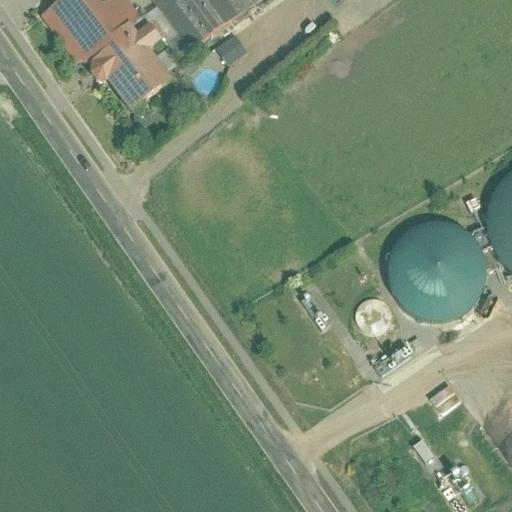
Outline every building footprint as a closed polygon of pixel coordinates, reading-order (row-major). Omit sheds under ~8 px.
[(161,46),(124,0),(56,0),(62,7),(41,23),(78,69),(96,71),(133,117),(171,87),(147,57),(161,46)] [(154,0),(149,4),(189,56),(261,0),(154,0)] [(325,0),(334,13),(352,0),(325,0)] [(214,52),(226,70),(246,57),(235,39),(214,52)] [(159,53),(168,74),(175,70),(167,50),(159,53)] [(511,181),(500,192),(490,218),(492,245),(505,269),(511,273),(511,181)] [(474,306),(482,287),(480,267),(470,249),(453,237),(433,234),(414,240),(398,254),(391,273),(392,293),(403,311),(419,323),(440,326),(459,320),(474,306)] [(356,312),(370,337),(392,325),(377,300),(356,312)] [(450,387),(429,402),(440,419),(461,404),(450,387)]
